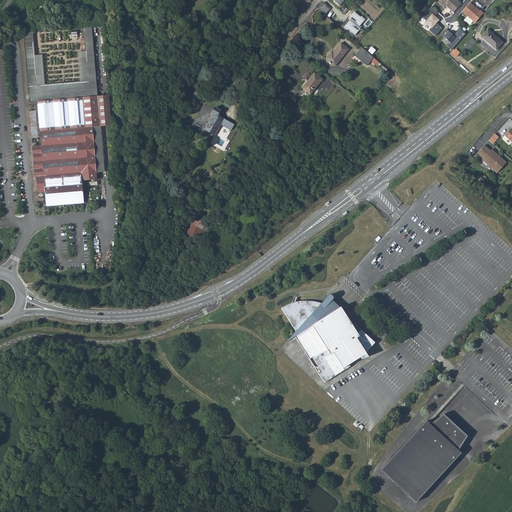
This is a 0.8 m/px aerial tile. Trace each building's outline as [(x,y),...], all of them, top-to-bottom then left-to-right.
[(441,0),(439,3),(444,7),(445,5),(453,12),(460,4),(456,0),(441,0)] [(479,9),(478,10),(478,11),(474,8),(468,2),(461,10),(474,22),(479,17),(483,12),(479,9)] [(335,14),(322,3),(317,9),(330,20),(335,15),(335,14)] [(431,7),(422,17),(426,21),(424,22),(431,28),(429,30),(435,36),(442,28),(437,24),(439,20),(434,16),(438,13),(431,7)] [(348,18),(351,20),(360,27),(366,20),(362,16),(361,17),(355,11),(348,18)] [(351,20),(344,27),(348,31),(349,30),(355,35),(361,28),(360,27),(351,20)] [(27,96),(35,95),(95,90),(89,21),(80,22),(82,45),(75,46),(77,76),(42,79),(40,49),(32,49),(30,26),(22,27),(27,96)] [(446,29),(441,35),(449,43),(447,46),(452,50),(465,34),(460,29),(458,30),(453,35),(446,29)] [(502,42),(488,29),(481,37),(496,50),(502,42)] [(476,42),(472,38),(463,46),(467,51),(476,42)] [(347,49),(339,42),(334,50),(332,53),(330,51),(325,57),(326,60),(332,65),(335,65),(347,49)] [(372,59),(373,58),(361,47),(354,56),(359,61),(365,67),(370,61),(372,59)] [(459,53),(455,49),(450,54),(455,58),(459,53)] [(321,79),(313,73),(300,88),(308,94),(321,79)] [(106,89),(95,90),(97,121),(108,120),(106,89)] [(95,90),(35,95),(39,148),(31,148),(34,178),(36,178),(37,186),(42,185),(43,193),(44,208),(81,205),(80,182),(95,181),(94,173),(90,121),(97,121),(95,90)] [(220,111),(214,108),(213,110),(204,105),(192,126),(200,131),(211,111),(212,111),(211,113),(213,114),(204,129),(214,135),(220,125),(231,130),(234,125),(217,116),(220,111)] [(101,173),(97,121),(90,121),(94,173),(101,173)] [(495,134),(489,140),(494,144),(499,138),(495,134)] [(485,145),(477,153),(483,159),(482,160),(497,173),(507,162),(493,149),(491,151),(485,145)] [(480,172),(478,175),(485,181),(487,179),(480,172)] [(36,178),(34,178),(35,193),(43,193),(42,185),(37,186),(36,178)] [(184,238),(193,219),(183,215),(175,234),(184,238)] [(193,219),(184,238),(202,247),(210,228),(210,226),(193,218),(193,219)] [(294,337),(300,346),(303,344),(313,359),(310,361),(324,383),(349,367),(348,365),(360,357),(361,359),(364,358),(367,357),(366,354),(365,353),(367,350),(370,347),(374,343),(361,331),(357,333),(340,307),(339,308),(331,300),(332,299),(332,298),(333,298),(332,297),(332,296),(331,296),(330,295),(329,295),(328,296),(327,296),(320,304),(316,302),(312,302),(308,301),(303,301),(299,302),(295,302),(291,304),(287,305),(284,307),(281,309),(295,332),(286,342),(294,337)] [(300,346),(310,361),(313,359),(303,344),(300,346)] [(466,437),(441,415),(440,416),(423,430),(407,445),(403,450),(392,462),(383,473),(415,502),(458,454),(455,452),(456,450),(466,437)]
